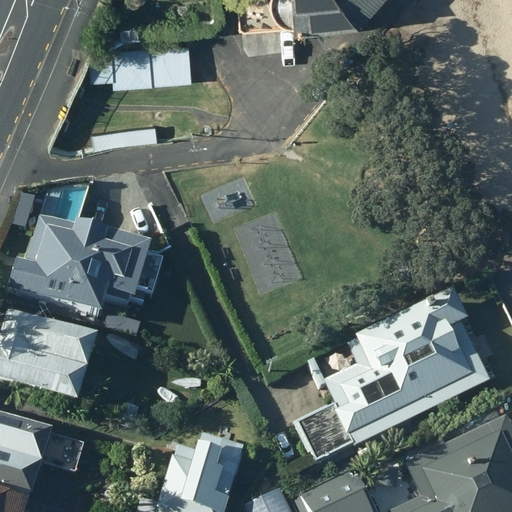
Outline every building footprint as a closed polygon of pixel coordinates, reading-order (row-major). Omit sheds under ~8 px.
[(236,0),(240,30),(296,26),(292,0),(236,0)] [(292,0),(296,26),(358,21),(342,0),(292,0)] [(342,0),(358,21),(375,0),(342,0)] [(191,78),(187,43),(89,53),(91,81),(112,79),(112,86),(191,78)] [(154,125),(91,133),(93,150),(155,143),(154,125)] [(16,257),(7,288),(100,314),(106,295),(129,302),(131,297),(133,298),(136,289),(152,293),(161,258),(146,254),(150,243),(74,222),(73,225),(39,216),(27,260),(16,257)] [(467,325),(452,293),(351,341),(366,370),(338,384),(357,422),(408,397),(414,410),(447,394),(440,381),(464,369),(463,366),(478,359),(463,327),(467,325)] [(0,380),(76,401),(94,334),(6,310),(0,331),(0,380)] [(0,486),(29,495),(50,428),(0,412),(0,486)] [(511,511),(511,429),(505,415),(405,462),(421,495),(390,510),(390,511),(511,511)] [(223,511),(228,497),(243,502),(250,481),(234,476),(238,462),(198,450),(196,456),(173,449),(154,510),(159,511),(223,511)] [(348,472),(299,495),(306,511),(372,511),(356,477),(351,480),(348,472)] [(85,511),(91,494),(75,489),(68,511),(85,511)] [(290,511),(279,490),(242,506),(244,511),(290,511)] [(0,511),(24,511),(25,510),(0,502),(0,511)]
